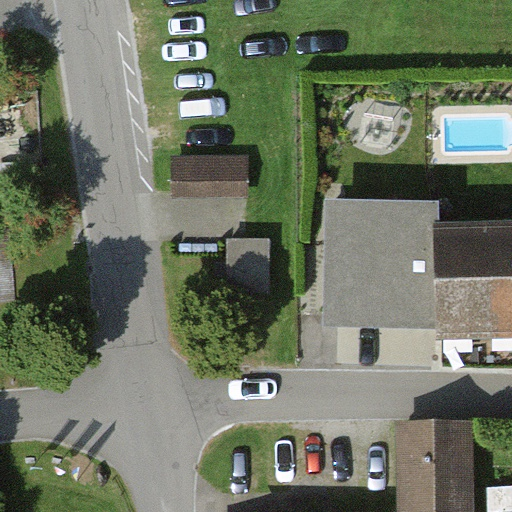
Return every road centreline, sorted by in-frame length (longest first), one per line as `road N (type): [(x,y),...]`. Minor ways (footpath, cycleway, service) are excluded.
road 1 (residential): [(149,406),(84,0)]
road 2 (residential): [(511,406),(149,406)]
road 3 (residential): [(149,406),(0,419)]
